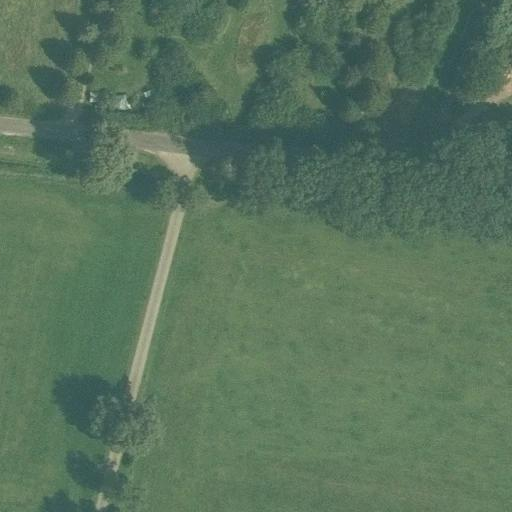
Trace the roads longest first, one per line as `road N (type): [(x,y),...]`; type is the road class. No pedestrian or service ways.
road 1 (unclassified): [(511,184),(0,128)]
road 2 (unknown): [(196,149),(99,511)]
